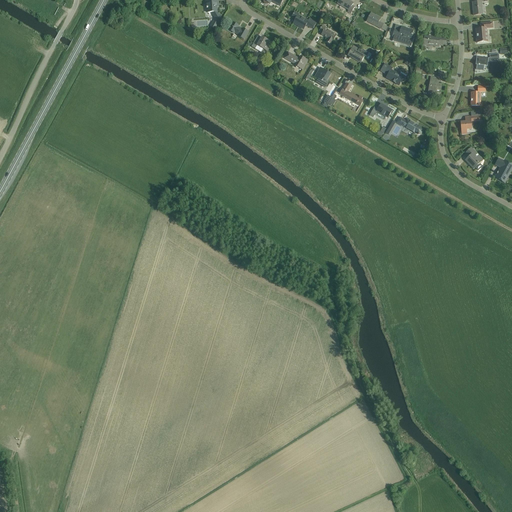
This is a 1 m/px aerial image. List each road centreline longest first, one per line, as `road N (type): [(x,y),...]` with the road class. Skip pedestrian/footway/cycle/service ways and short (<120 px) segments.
road 1 (residential): [(245,0),(247,10),(444,120)]
road 2 (primary): [(0,193),(104,0)]
road 3 (unclassified): [(0,155),(76,0)]
road 4 (residential): [(511,206),(454,169),(443,147),(444,120)]
